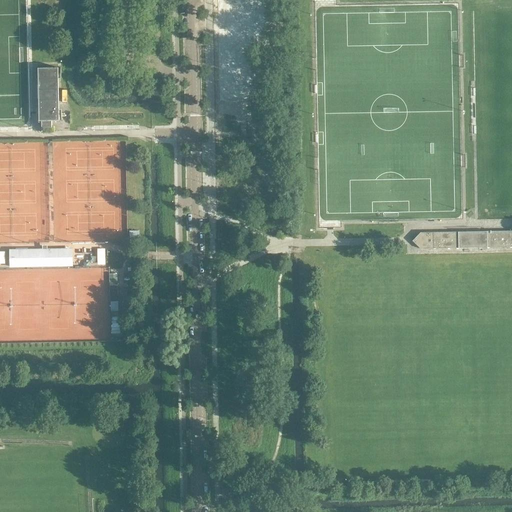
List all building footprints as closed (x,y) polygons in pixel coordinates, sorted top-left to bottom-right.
[(276,14),(276,2),(268,2),(268,14),(276,14)] [(246,27),(219,28),(220,38),(246,38),(246,27)] [(249,27),(249,37),(264,38),(264,28),(249,27)] [(59,121),(58,79),(58,67),(38,68),(39,121),(41,121),(42,127),(52,127),(52,121),(59,121)] [(511,230),(487,231),(487,232),(465,232),(465,231),(462,231),(462,232),(459,232),(433,232),(433,233),(430,233),(430,232),(421,233),(413,241),(421,249),(430,249),(430,248),(433,248),(433,249),(459,248),(481,247),(481,249),(484,249),(484,247),(487,247),(487,248),(511,247),(511,230)] [(72,267),(72,249),(47,249),(47,246),(42,246),(42,249),(9,250),(9,268),(72,267)]
